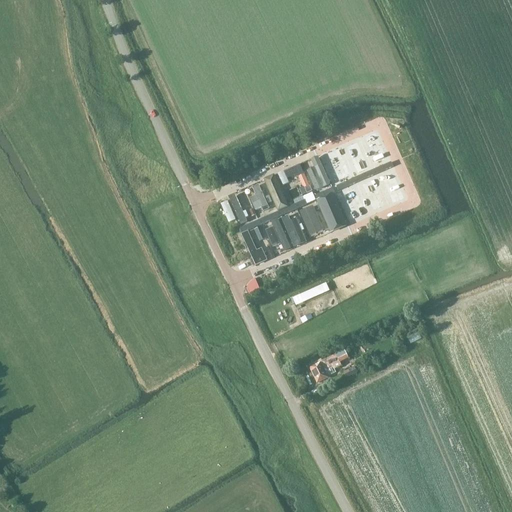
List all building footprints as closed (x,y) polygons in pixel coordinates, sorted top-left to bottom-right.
[(323,155),(315,158),(318,167),(311,169),(318,190),(333,185),(323,155)] [(393,167),(391,163),(336,186),(338,191),(393,167)] [(279,173),(262,179),(265,187),(271,185),(280,210),(291,206),(279,173)] [(258,213),(267,210),(266,206),(270,204),(264,183),(250,186),(251,193),(250,193),(255,213),(258,212),(258,213)] [(301,187),(305,194),(310,192),(306,185),(301,187)] [(334,193),(332,188),(314,196),(316,201),(334,193)] [(294,205),(297,210),(307,205),(305,201),(294,205)] [(312,235),(320,232),(326,230),(318,204),(304,209),(312,235)] [(277,212),(277,213),(279,218),(297,210),(294,205),(288,208),(277,212)] [(261,226),(279,218),(277,213),(258,221),(261,226)] [(292,214),(285,216),(294,239),(301,236),(303,242),(309,240),(301,219),(294,221),(292,214)] [(242,234),(261,226),(258,221),(240,229),(242,234)] [(312,301),(328,294),(324,285),(308,292),(312,301)] [(303,296),(292,301),(294,308),(305,303),(303,296)] [(292,301),(281,306),(283,312),(294,308),(292,301)] [(281,306),(270,311),(272,316),(272,317),(273,317),(283,312),(281,306)] [(336,356),(321,364),(328,378),(336,374),(334,370),(341,367),(336,356)] [(328,379),(328,378),(321,364),(320,363),(309,369),(317,385),(328,379)]
